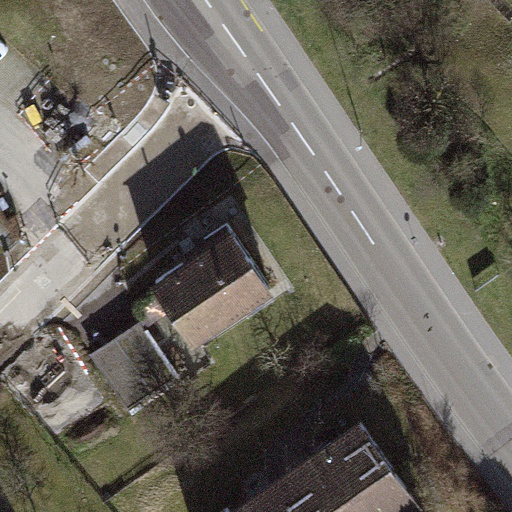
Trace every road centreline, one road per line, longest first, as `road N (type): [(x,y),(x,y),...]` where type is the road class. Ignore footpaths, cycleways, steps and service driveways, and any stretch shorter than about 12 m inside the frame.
road 1 (secondary): [(511,424),(257,71)]
road 2 (residential): [(257,71),(0,332)]
road 3 (unknown): [(89,241),(0,150)]
